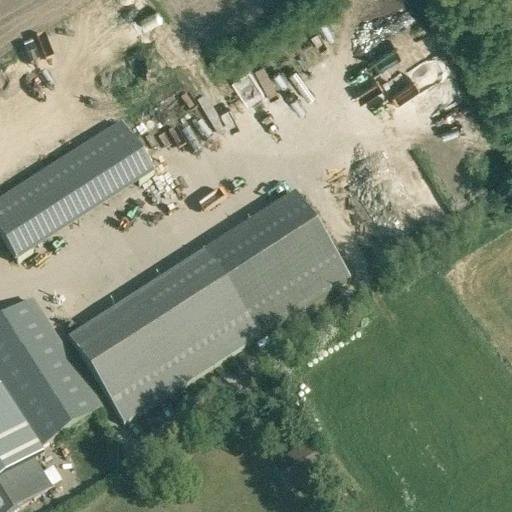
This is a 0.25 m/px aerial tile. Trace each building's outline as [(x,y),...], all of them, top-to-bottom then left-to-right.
[(276,36),(258,46),(264,55),(282,45),(276,36)] [(287,48),(271,56),(275,64),(291,56),(287,48)] [(169,120),(164,113),(147,124),(155,136),(177,123),(185,135),(197,128),(185,110),(169,120)] [(0,202),(0,236),(19,265),(155,177),(121,124),(0,202)] [(410,138),(386,140),(387,154),(411,152),(410,138)] [(70,343),(124,427),(351,281),(297,197),(70,343)] [(0,324),(0,391),(5,398),(68,358),(33,304),(0,324)] [(5,398),(39,452),(102,411),(68,358),(5,398)] [(0,511),(18,511),(52,490),(31,457),(38,453),(4,399),(0,400),(0,511)] [(272,466),(289,493),(327,469),(310,442),(272,466)]
